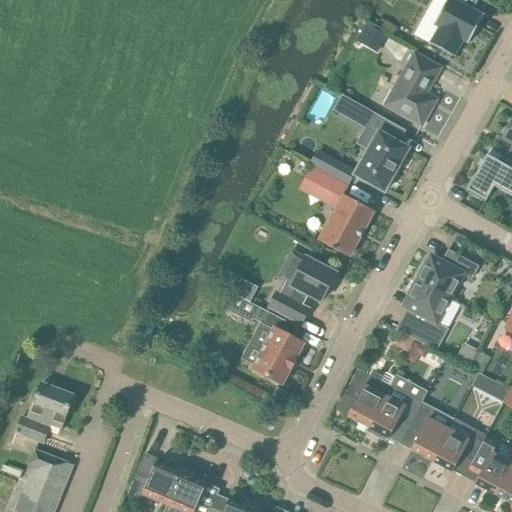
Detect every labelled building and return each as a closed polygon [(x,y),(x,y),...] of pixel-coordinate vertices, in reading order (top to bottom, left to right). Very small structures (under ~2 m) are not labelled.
[(483,17),(472,11),(477,0),(433,0),(414,35),(430,44),(453,57),(462,41),(468,44),(483,17)] [(393,36),(398,27),(386,20),(381,29),(393,36)] [(377,53),(387,37),(366,24),(356,41),(377,53)] [(440,68),(414,54),(401,76),(393,79),(389,85),(392,93),(384,106),(421,127),(436,100),(426,94),(440,68)] [(374,114),(357,144),(368,151),(354,176),(384,193),(409,149),(398,143),(405,131),(374,114)] [(511,121),(502,139),(511,144),(511,121)] [(354,176),(355,173),(317,152),(311,164),(349,185),(354,176)] [(466,190),(486,201),(494,187),(511,197),(511,162),(501,156),(498,162),(486,156),(475,176),(466,190)] [(373,212),(343,196),(349,185),(312,165),(303,183),(334,199),(332,204),(337,207),(319,242),(349,258),(373,212)] [(415,281),(449,300),(463,275),(472,280),(479,266),(448,250),(441,263),(431,258),(426,268),(422,266),(415,281)] [(336,274),(305,258),(291,286),(285,283),(279,294),(276,293),(268,308),(301,325),(309,310),(303,307),(308,297),(321,303),(336,274)] [(249,301),(257,286),(240,277),(232,292),(249,301)] [(449,300),(415,281),(407,295),(410,297),(404,307),(415,313),(408,325),(438,341),(446,327),(437,323),(449,300)] [(232,294),(224,309),(251,323),(253,319),(259,308),(232,294)] [(267,312),(261,324),(241,361),(253,368),(252,370),(282,386),(291,370),(296,361),(295,361),(304,345),(293,340),(299,329),(267,312)] [(476,357),(470,368),(482,374),(488,364),(476,357)] [(347,416),(368,428),(391,385),(370,375),(369,377),(357,371),(345,394),(356,400),(347,416)] [(380,439),(382,435),(389,438),(398,422),(409,428),(422,402),(428,391),(396,375),(391,385),(368,428),(366,432),(380,439)] [(24,478),(27,479),(13,511),(55,511),(74,465),(36,450),(39,442),(43,444),(51,425),(61,429),(74,397),(42,384),(27,420),(22,418),(16,433),(18,434),(14,445),(34,453),(24,478)] [(500,385),(492,399),(502,405),(510,390),(500,385)] [(271,397),(287,406),(293,395),(276,387),(271,397)] [(411,450),(432,461),(454,419),(422,402),(409,428),(420,434),(411,450)] [(461,456),(472,462),(485,438),(486,435),(454,419),(432,461),(452,472),(461,456)] [(495,495),(511,463),(511,452),(485,438),(472,462),(483,468),(475,484),(495,495)] [(143,496),(168,506),(184,469),(176,465),(174,470),(144,457),(126,497),(140,503),(143,496)] [(511,463),(495,495),(511,503),(511,463)] [(211,511),(218,496),(221,490),(190,477),(192,472),(184,469),(168,506),(165,511),(211,511)] [(250,511),(254,505),(245,501),(243,506),(218,496),(211,511),(250,511)]
